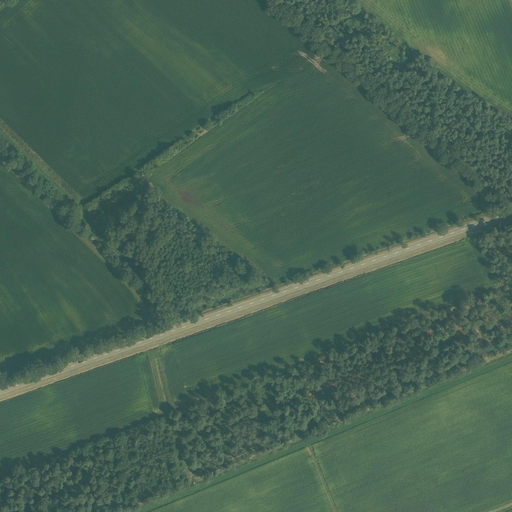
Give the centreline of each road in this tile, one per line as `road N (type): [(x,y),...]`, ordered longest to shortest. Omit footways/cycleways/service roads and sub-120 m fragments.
road 1 (secondary): [(511,213),(0,391)]
road 2 (track): [(282,0),(511,207)]
